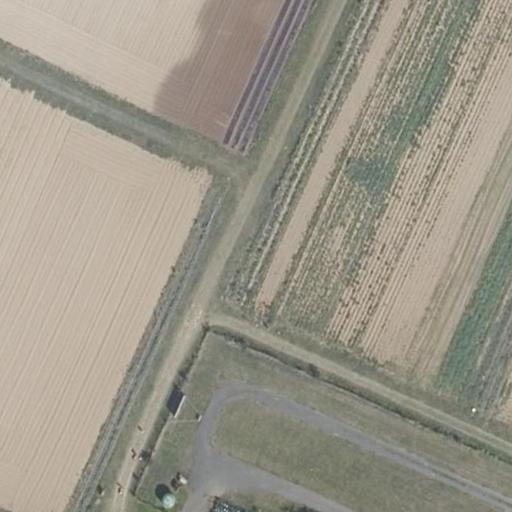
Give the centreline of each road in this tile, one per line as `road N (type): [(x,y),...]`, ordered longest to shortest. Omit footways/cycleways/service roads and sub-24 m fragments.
road 1 (track): [(114,511),(344,0)]
road 2 (track): [(511,510),(233,390),(218,401),(199,439),(201,493),(190,511)]
road 3 (track): [(206,304),(511,438)]
road 4 (track): [(203,456),(331,511)]
